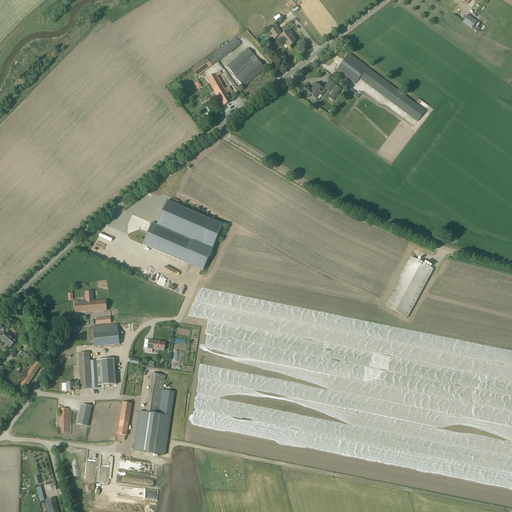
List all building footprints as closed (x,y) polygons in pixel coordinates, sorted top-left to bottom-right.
[(473,28),(477,21),(467,15),(463,22),(473,28)] [(279,35),(288,48),(296,41),(291,34),(292,33),(289,30),(282,35),(276,27),(269,32),(274,39),(279,35)] [(218,61),(241,44),(236,38),(227,44),(228,46),(227,47),(225,45),(212,54),(218,61)] [(227,67),(236,78),(244,87),(265,68),(248,48),(227,67)] [(218,61),(212,54),(192,69),(197,76),(211,65),(211,66),(218,61)] [(349,54),(337,70),(355,83),(359,78),(417,122),(425,111),(349,54)] [(226,94),(231,91),(226,81),(219,71),(207,79),(218,97),(219,97),(224,106),(231,102),(226,94)] [(336,85),(329,80),(323,89),(316,84),(312,90),(306,86),(302,92),(309,97),(311,95),(316,99),(320,93),(323,94),(326,89),(331,92),(336,85)] [(333,101),(340,91),(341,89),(337,86),(328,98),(333,101)] [(356,98),(359,96),(353,89),(350,92),(356,98)] [(207,247),(212,249),(223,225),(167,201),(161,216),(159,220),(157,225),(152,223),(147,234),(142,245),(185,263),(194,241),(207,247)] [(385,306),(407,318),(433,269),(411,257),(385,306)] [(85,293),(86,302),(75,303),(75,313),(107,311),(106,301),(93,302),(92,292),(85,293)] [(96,325),(111,323),(110,316),(95,318),(96,325)] [(92,327),(95,347),(119,344),(117,324),(92,327)] [(12,338),(6,333),(1,339),(7,344),(6,345),(10,348),(17,340),(13,337),(12,338)] [(148,348),(147,352),(152,353),(153,349),(164,351),(165,342),(149,340),(148,348)] [(79,353),(80,366),(81,389),(99,388),(97,360),(90,361),(90,352),(79,353)] [(114,359),(99,360),(101,386),(116,385),(114,359)] [(16,376),(18,378),(14,384),(24,391),(41,365),(36,361),(29,371),(26,369),(24,368),(22,371),(23,371),(21,374),(18,372),(16,376)] [(166,376),(157,375),(152,374),(146,413),(140,412),(134,451),(165,456),(170,416),(160,415),(166,376)] [(74,383),(66,383),(67,391),(74,391),(79,390),(79,384),(74,384),(74,383)] [(131,404),(123,402),(117,440),(124,441),(125,436),(127,436),(131,404)] [(77,425),(87,427),(92,407),(82,405),(77,425)] [(56,415),(56,434),(71,434),(71,411),(69,411),(69,409),(59,408),(59,415),(56,415)] [(118,486),(117,494),(144,497),(144,494),(150,494),(150,490),(118,486)] [(46,500),(49,511),(57,511),(54,498),(46,500)]
